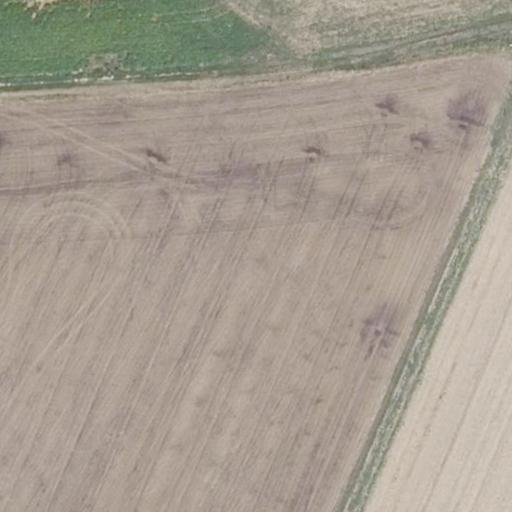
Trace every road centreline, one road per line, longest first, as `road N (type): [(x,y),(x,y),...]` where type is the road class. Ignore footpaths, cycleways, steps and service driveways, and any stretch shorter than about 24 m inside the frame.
road 1 (track): [(511,36),(0,89)]
road 2 (track): [(343,511),(511,107)]
